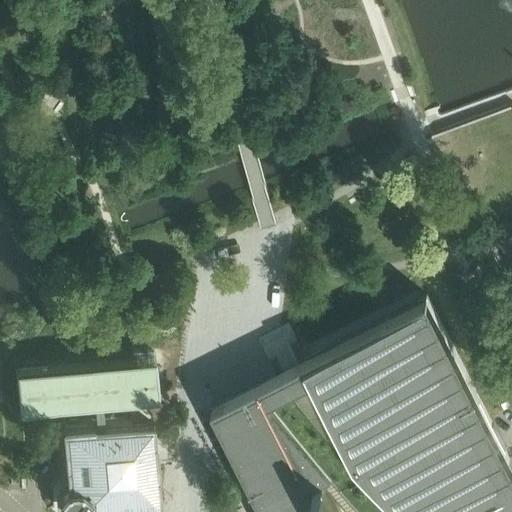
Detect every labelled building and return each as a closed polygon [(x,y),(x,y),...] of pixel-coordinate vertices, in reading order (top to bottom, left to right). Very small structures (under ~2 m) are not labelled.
[(227,395),(213,402),(260,495),(268,511),(468,511),(511,495),(511,461),(499,436),(491,419),(428,295),(297,360),(275,372),(227,395)] [(20,406),(68,402),(94,400),(103,399),(129,397),(148,395),(159,394),(155,353),(16,365),(20,406)] [(148,395),(129,397),(131,417),(150,415),(148,395)] [(94,400),(96,420),(105,419),(103,399),(94,400)] [(68,480),(60,490),(61,503),(71,511),(84,510),(92,500),(92,499),(117,497),(117,498),(160,494),(158,472),(157,466),(157,463),(156,459),(156,456),(156,455),(155,446),(155,445),(154,438),(154,435),(154,430),(152,415),(150,415),(131,417),(105,419),(96,420),(94,420),(93,418),(77,420),(69,420),(63,421),(69,480),(68,480)] [(511,511),(511,495),(468,511),(511,511)]
